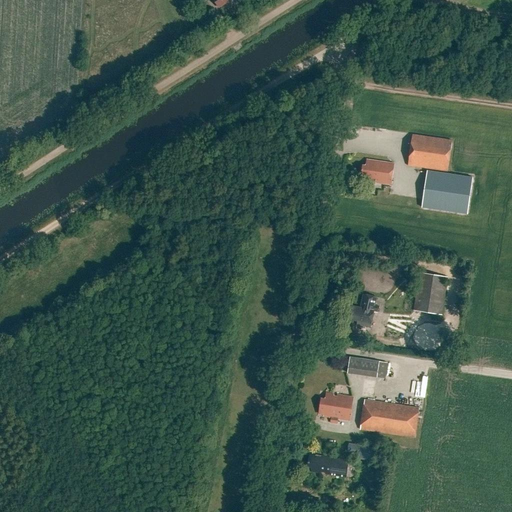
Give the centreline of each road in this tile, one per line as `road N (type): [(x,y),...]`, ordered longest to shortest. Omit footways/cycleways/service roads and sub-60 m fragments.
road 1 (unclassified): [(262,511),(343,79),(342,42),(407,0)]
road 2 (track): [(0,260),(342,42)]
road 3 (unclassified): [(0,189),(296,0)]
